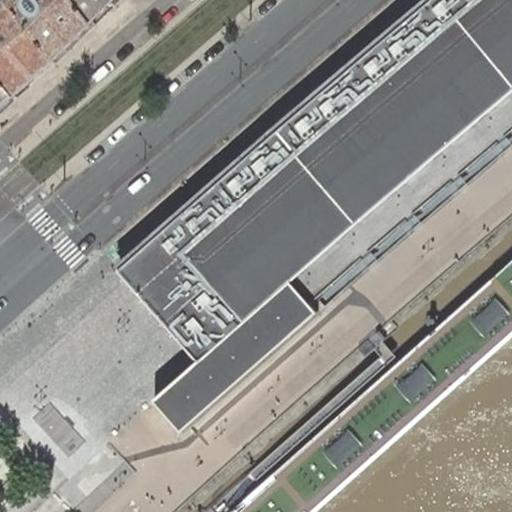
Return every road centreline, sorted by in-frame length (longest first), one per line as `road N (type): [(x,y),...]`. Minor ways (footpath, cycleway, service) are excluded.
road 1 (secondary): [(24,293),(363,0)]
road 2 (secondary): [(305,0),(0,263)]
road 3 (residential): [(0,144),(169,0)]
